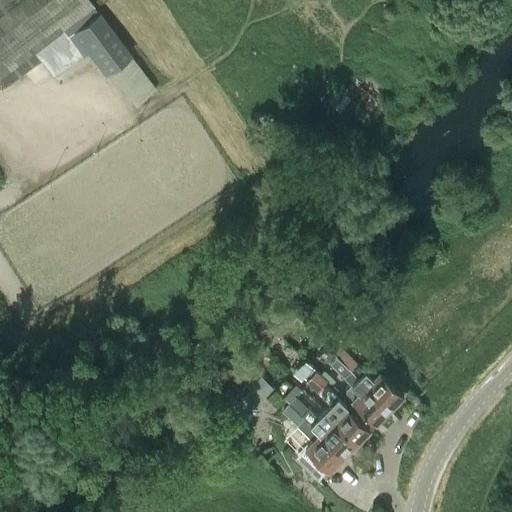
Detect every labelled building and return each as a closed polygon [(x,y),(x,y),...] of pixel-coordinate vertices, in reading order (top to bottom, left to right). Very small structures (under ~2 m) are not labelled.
[(0,0),(0,75),(94,6),(89,0),(0,0)] [(98,12),(94,6),(0,75),(0,79),(5,86),(41,59),(53,75),(87,51),(104,74),(111,69),(136,103),(156,88),(131,55),(133,53),(101,10),(98,12)] [(348,366),(355,359),(346,350),(339,358),(348,366)] [(348,366),(339,358),(336,355),(329,363),(340,374),(348,366)] [(402,397),(401,393),(402,392),(403,392),(380,369),(373,376),(355,359),(348,366),(389,406),(393,401),(398,402),(402,397)] [(383,412),(389,406),(348,366),(340,374),(350,384),(345,389),(346,391),(352,397),(351,398),(374,421),(376,419),(380,420),(384,415),(383,412)] [(315,368),(304,379),(317,391),(327,380),(315,368)] [(327,387),(321,394),(330,402),(324,408),(356,440),(357,439),(360,440),(365,435),(364,432),(369,426),(346,403),(345,404),(327,387)] [(294,394),(288,401),(301,415),(308,407),(296,396),(294,394)] [(303,416),(301,415),(288,401),(281,409),(297,423),(303,416)] [(354,442),(356,440),(324,408),(317,416),(308,407),(301,415),(303,416),(343,454),(347,450),(350,450),(355,445),(354,442)] [(343,454),(303,416),(297,423),(312,438),(304,446),(328,469),(331,467),(334,467),(337,463),(337,460),(343,454)]
